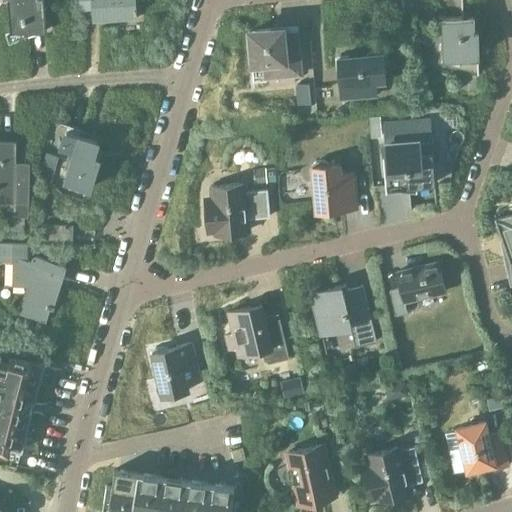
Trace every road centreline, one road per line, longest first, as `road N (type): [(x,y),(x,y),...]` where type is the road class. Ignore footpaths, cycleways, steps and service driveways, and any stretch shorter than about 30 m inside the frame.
road 1 (residential): [(127,289),(460,219)]
road 2 (residential): [(63,511),(127,289)]
road 3 (residential): [(127,289),(186,72)]
road 4 (residential): [(0,89),(186,72)]
road 5 (residential): [(460,219),(511,70)]
road 6 (residential): [(460,219),(490,320),(511,342)]
